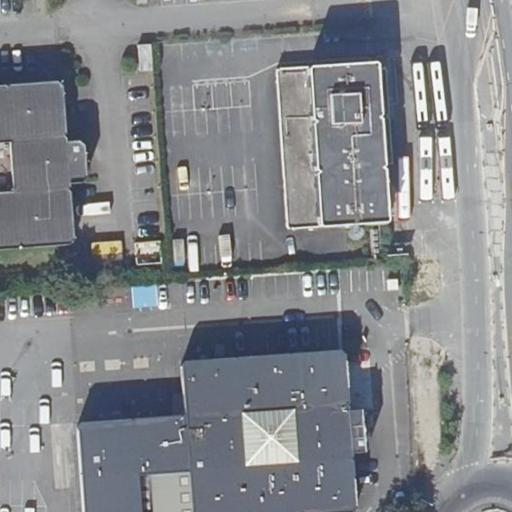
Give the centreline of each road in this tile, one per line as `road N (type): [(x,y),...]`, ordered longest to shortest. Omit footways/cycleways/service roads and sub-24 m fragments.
road 1 (tertiary): [(447,0),(469,165),(478,396),(470,477)]
road 2 (tertiary): [(511,170),(493,0)]
